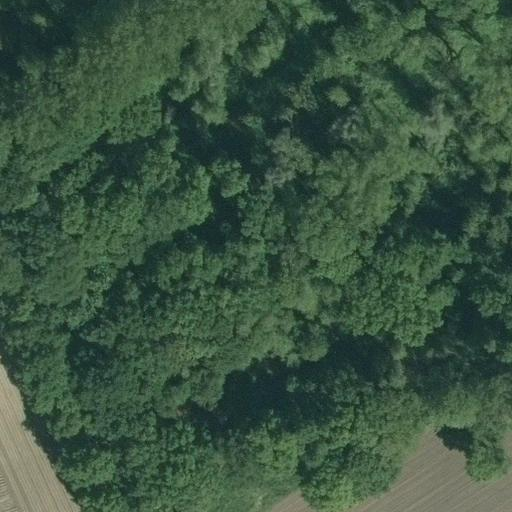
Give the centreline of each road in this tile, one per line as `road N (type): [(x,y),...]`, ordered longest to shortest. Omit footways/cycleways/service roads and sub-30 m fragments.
road 1 (track): [(111,431),(308,358),(445,283),(511,273)]
road 2 (unclassified): [(147,511),(0,181)]
